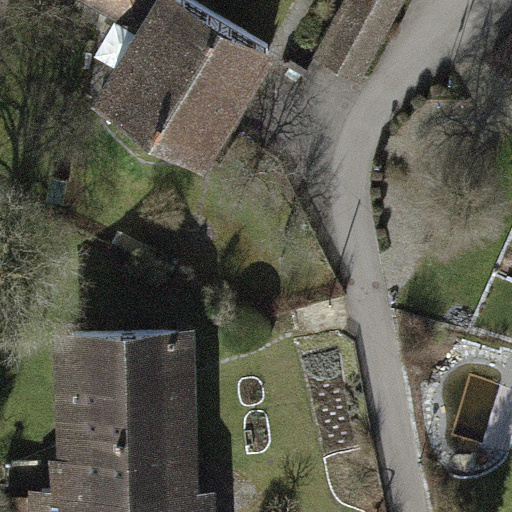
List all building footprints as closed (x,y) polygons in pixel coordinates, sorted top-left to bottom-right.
[(91,0),(136,25),(150,0),(91,0)] [(281,40),(214,0),(150,0),(136,25),(96,90),(210,158),(281,40)] [(404,0),(344,0),(315,54),(361,79),(404,0)] [(510,80),(511,77),(511,28),(486,57),(510,80)] [(199,318),(59,323),(64,452),(54,453),(55,484),(31,485),(32,511),(221,511),(220,482),(205,482),(199,318)]
